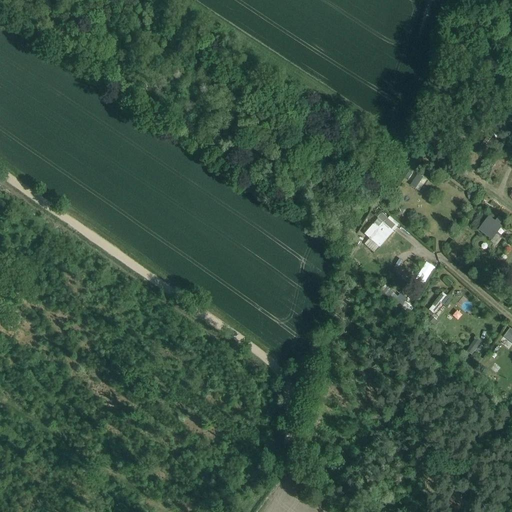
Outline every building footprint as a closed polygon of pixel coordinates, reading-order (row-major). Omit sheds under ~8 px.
[(320,129),(309,123),(304,131),(315,137),(320,129)] [(488,136),(477,149),(484,155),(494,142),(488,136)] [(419,192),(427,180),(418,174),(411,186),(419,192)] [(469,201),(475,199),(474,192),(467,193),(469,201)] [(374,224),(365,235),(370,239),(365,245),(374,253),(393,232),(391,231),(395,226),(381,214),(378,218),(381,221),(377,226),(374,224)] [(488,218),(479,230),(492,240),(491,242),(495,245),(500,238),(496,235),(502,228),(498,226),(502,221),(498,218),(495,223),(488,218)] [(417,276),(426,282),(437,266),(427,260),(417,276)] [(385,286),(381,291),(410,314),(414,308),(406,302),(407,300),(401,294),(399,297),(385,286)] [(443,293),(430,309),(435,313),(448,297),(443,293)] [(432,316),(428,321),(433,325),(437,320),(432,316)] [(484,340),(491,334),(485,327),(478,333),(484,340)] [(476,338),(467,351),(473,355),(482,342),(476,338)] [(498,382),(502,377),(490,366),(499,356),(491,350),(483,361),(490,367),(486,372),(498,382)]
